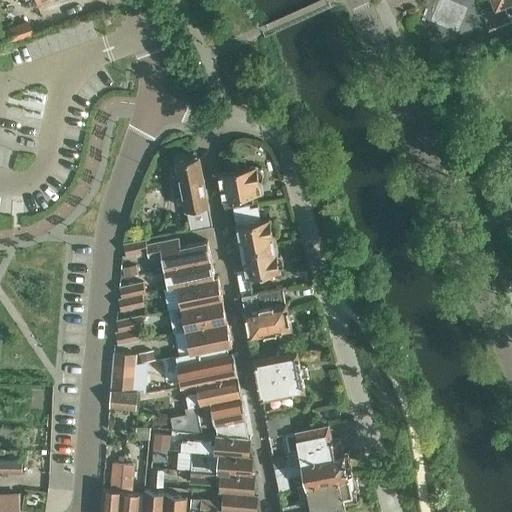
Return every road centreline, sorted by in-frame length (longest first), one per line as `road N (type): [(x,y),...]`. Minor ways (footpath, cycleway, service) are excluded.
road 1 (residential): [(389,511),(286,155),(259,128),(230,120)]
road 2 (residential): [(78,511),(108,228),(156,102)]
road 3 (residential): [(272,511),(199,118)]
road 4 (residential): [(511,351),(358,0)]
